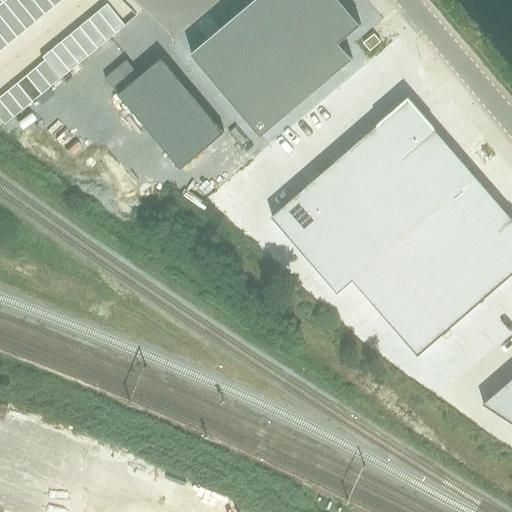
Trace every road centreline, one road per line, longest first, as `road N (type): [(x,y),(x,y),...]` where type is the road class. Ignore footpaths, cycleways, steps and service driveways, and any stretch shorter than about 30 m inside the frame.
road 1 (track): [(0,260),(195,352)]
road 2 (unclassified): [(511,123),(407,0)]
